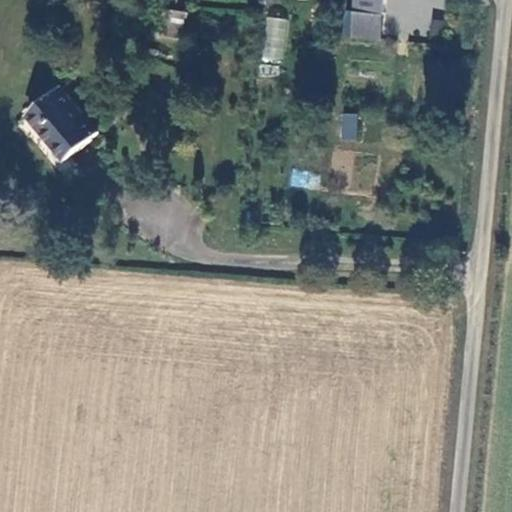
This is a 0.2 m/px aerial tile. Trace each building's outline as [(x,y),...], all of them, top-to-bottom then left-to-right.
[(358,0),(357,13),(388,16),(388,0),(358,0)] [(388,16),(357,13),(355,39),(386,41),(388,16)] [(283,63),(288,18),(266,15),(261,61),(283,63)] [(60,165),(103,132),(67,86),(26,120),(60,165)] [(339,114),(340,140),(357,140),(357,114),(339,114)] [(292,169),(289,186),(319,189),(321,173),(292,169)]
